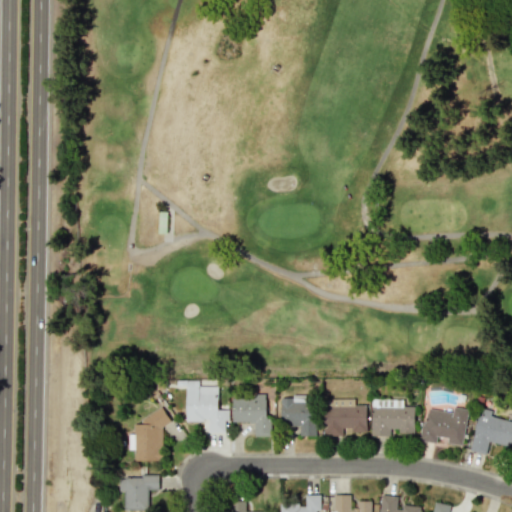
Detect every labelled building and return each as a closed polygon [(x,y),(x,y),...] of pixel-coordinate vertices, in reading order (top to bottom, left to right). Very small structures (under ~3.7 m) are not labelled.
[(185,420),(207,421),(207,432),(225,433),(225,410),(217,410),(217,386),(185,385),(185,420)] [(313,436),(313,396),(280,397),(280,426),(298,425),(298,436),(313,436)] [(231,422),(253,422),(253,436),(270,436),(270,419),(265,419),(265,397),(231,397),(231,422)] [(413,432),(414,407),(403,407),(403,400),(371,399),(370,436),(390,436),(390,432),(413,432)] [(323,436),(342,435),(342,430),(366,430),(366,406),(323,406),(323,436)] [(420,441),(435,443),(436,436),(447,438),(446,443),(462,445),(467,409),(452,407),(451,412),(424,408),(420,441)] [(133,461),(162,460),(160,424),(165,423),(164,412),(140,413),(141,423),(133,424),(133,434),(127,434),(127,450),(133,450),(133,461)] [(510,447),(511,439),(511,421),(477,414),(469,450),(485,454),(488,441),(510,447)] [(158,489),(157,475),(117,476),(118,491),(123,491),(123,510),(148,510),(148,490),(158,489)] [(315,511),(320,511),(320,494),(304,495),(305,503),(279,504),(279,511),(315,511)] [(370,511),(370,501),(356,500),(356,508),(349,508),(349,495),(332,494),(331,511),(370,511)] [(398,496),(380,495),(378,511),(418,511),(419,505),(398,504),(398,496)] [(269,511),(244,511),(244,501),(230,501),(229,511),(269,511)] [(447,511),(449,504),(433,501),(430,511),(447,511)]
